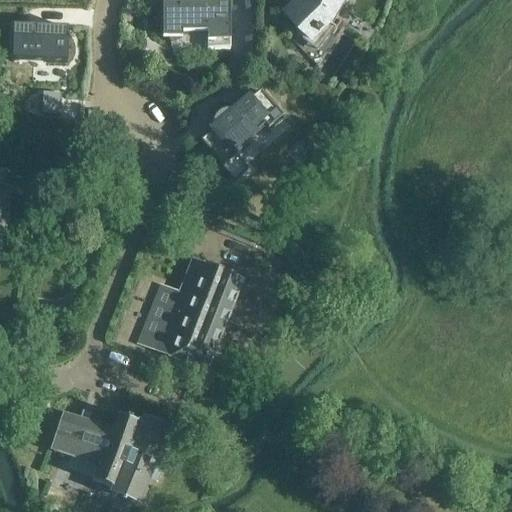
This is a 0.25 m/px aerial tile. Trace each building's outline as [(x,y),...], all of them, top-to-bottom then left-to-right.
[(204,6),(201,0),(192,0),(158,15),(170,43),(174,51),(207,51),(229,51),(229,6),(204,6)] [(316,0),(305,22),(291,18),(274,35),(314,46),(335,25),(347,0),(316,0)] [(68,29),(12,27),(11,63),(67,64),(68,29)] [(61,94),(42,94),(41,116),(60,116),(61,94)] [(211,176),(228,167),(220,153),(256,134),(260,142),(277,133),(260,100),(228,116),(227,116),(226,115),(225,115),(225,114),(224,114),(221,114),(220,114),(219,114),(217,114),(216,114),(214,115),(212,116),(211,117),(210,118),(209,119),(208,121),(207,123),(207,124),(206,128),(190,136),(211,176)] [(169,358),(207,373),(243,281),(242,280),(245,275),(240,273),(237,278),(192,259),(178,292),(160,285),(136,345),(169,358)] [(0,425),(13,430),(26,394),(4,386),(0,396),(0,425)] [(54,452),(98,467),(93,481),(112,489),(109,495),(138,506),(148,482),(150,483),(151,479),(157,481),(166,460),(160,457),(161,454),(159,453),(168,432),(143,422),(142,424),(139,423),(139,424),(132,421),(133,420),(128,418),(127,419),(117,415),(112,428),(67,414),(54,452)]
